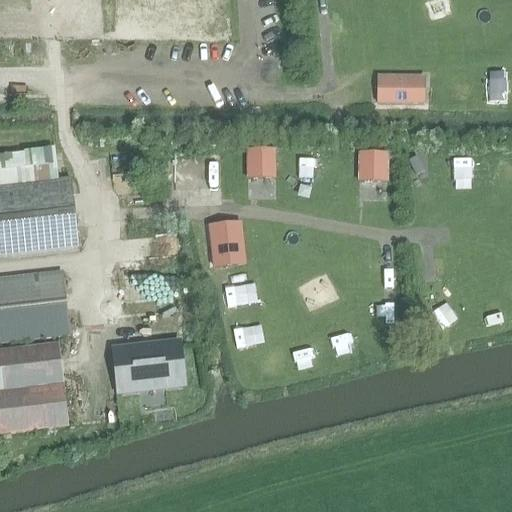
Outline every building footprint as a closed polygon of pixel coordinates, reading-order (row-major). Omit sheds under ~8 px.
[(425,77),(376,77),(376,106),(424,106),(425,77)] [(0,261),(79,253),(70,179),(57,180),(54,149),(23,152),(23,154),(0,156),(0,261)] [(275,151),(245,151),(245,181),(275,181),(275,151)] [(388,155),(357,154),(356,184),(387,185),(388,155)] [(211,227),(216,267),(236,265),(231,225),(211,227)] [(0,282),(0,436),(67,429),(57,345),(0,351),(0,345),(69,337),(62,275),(0,282)] [(445,302),(429,315),(443,331),(458,318),(445,302)] [(0,350),(45,345),(44,341),(0,345),(0,350)] [(301,345),(304,366),(322,364),(319,343),(301,345)] [(176,347),(114,355),(118,389),(135,388),(134,385),(164,381),(165,384),(181,382),(176,347)]
